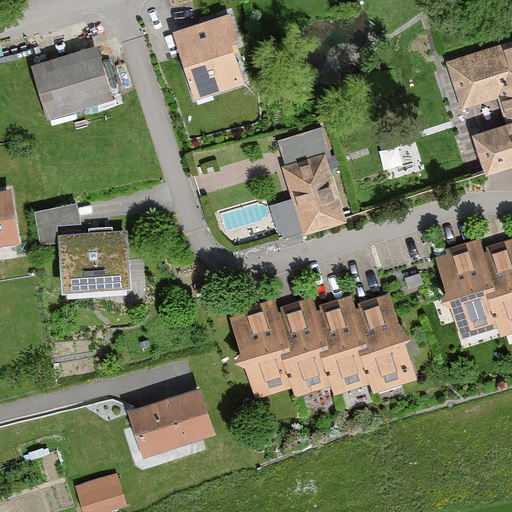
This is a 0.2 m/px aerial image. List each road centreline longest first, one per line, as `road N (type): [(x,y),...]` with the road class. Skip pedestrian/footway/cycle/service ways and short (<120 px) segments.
road 1 (residential): [(124,0),(199,241),(239,273),(467,201),(511,200)]
road 2 (residential): [(0,415),(175,371)]
